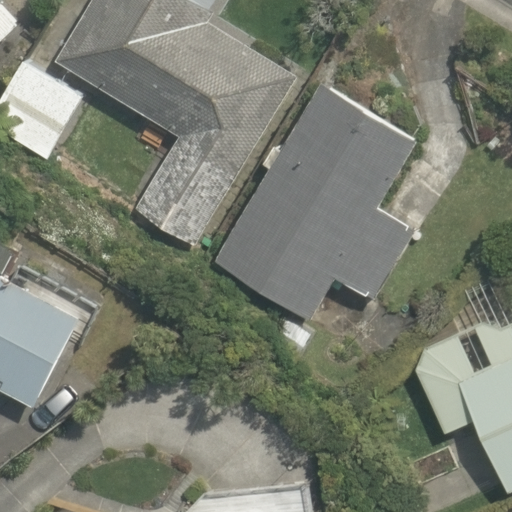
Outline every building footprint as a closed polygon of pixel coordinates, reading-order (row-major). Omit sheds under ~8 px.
[(0,0),(0,42),(24,20),(4,0),(0,0)] [(200,244),(302,70),(214,16),(220,6),(209,0),(94,0),(60,56),(184,132),(141,207),(200,244)] [(89,92),(29,56),(0,104),(0,128),(51,158),(89,92)] [(422,135),(327,78),(287,144),(278,140),(267,159),(275,164),(221,259),(315,315),(339,273),(376,296),(419,223),(382,202),(422,135)] [(106,133),(91,123),(79,141),(95,151),(106,133)] [(0,381),(39,401),(85,307),(0,264),(0,381)] [(479,416),(511,484),(511,269),(510,266),(468,286),(484,317),(429,342),(420,366),(449,430),(479,416)] [(315,511),(312,476),(208,489),(187,511),(315,511)]
